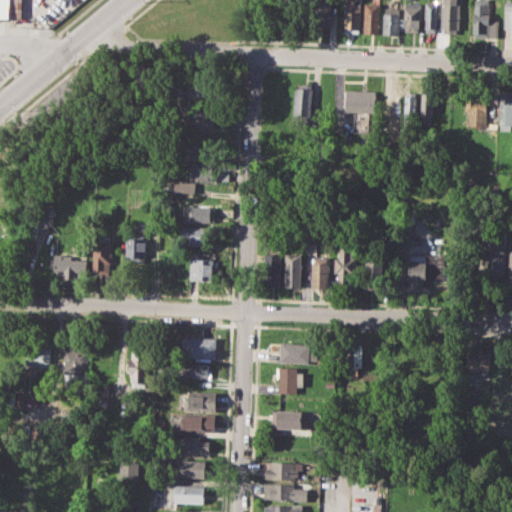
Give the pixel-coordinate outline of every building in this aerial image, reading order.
[(0,0),(8,0),(8,17),(0,16),(0,0)] [(310,0),(330,0),(330,25),(310,24),(310,0)] [(344,0),(360,0),(360,33),(344,32),(344,0)] [(442,0),(459,0),(459,33),(441,33),(442,0)] [(473,0),(488,0),(488,20),(498,20),(498,37),(473,37),(473,0)] [(511,28),(511,1),(504,1),(503,28),(511,28)] [(425,2),(438,2),(437,32),(424,31),(425,2)] [(364,3),(379,3),(379,34),(364,34),(364,3)] [(405,3),(420,3),(419,32),(404,31),(405,3)] [(384,7),(398,8),(398,35),(383,34),(384,7)] [(191,79),(217,80),(217,98),(191,97),(191,79)] [(302,83),(312,84),(311,116),(293,115),(294,87),(302,87),(302,83)] [(346,90),(377,91),(376,112),(369,112),(368,132),(353,132),(354,112),(345,111),(346,90)] [(499,129),(499,90),(511,90),(511,95),(511,123),(511,129),(499,129)] [(419,91),(433,91),(432,117),(418,116),(419,91)] [(436,112),(437,91),(450,92),(449,112),(436,112)] [(466,92),(476,93),(476,103),(488,103),(487,126),(467,125),(468,111),(465,111),(466,92)] [(404,112),(415,113),(416,96),(405,96),(404,112)] [(198,109),(213,109),(213,127),(185,126),(186,115),(197,115),(198,109)] [(183,140),(202,140),(202,145),(209,145),(209,158),(183,157),(183,140)] [(189,162),(215,163),(215,180),(188,179),(189,162)] [(194,192),(195,182),(174,181),(173,191),(194,192)] [(185,205),(215,206),(214,222),(184,220),(185,205)] [(30,215),(48,216),(48,231),(30,231),(30,215)] [(182,225),(216,227),(215,244),(181,243),(182,225)] [(491,231),(506,231),(505,265),(488,265),(488,249),(494,250),(494,243),(491,243),(491,231)] [(128,233),(145,234),(144,262),(127,262),(128,233)] [(99,234),(111,234),(111,272),(94,272),(94,247),(99,247),(99,234)] [(337,244),(354,245),(354,271),(349,271),(349,283),(338,283),(338,272),(334,272),(334,256),(337,256),(337,244)] [(190,278),(191,249),(213,249),(212,278),(190,278)] [(365,250),(382,251),(381,287),(364,287),(365,250)] [(54,253),(73,253),(73,259),(86,259),(86,278),(64,278),(64,270),(55,270),(55,267),(50,266),(50,258),(54,258),(54,253)] [(286,253),(301,253),(300,286),(285,286),(286,253)] [(264,254),(281,254),(280,286),(263,285),(264,254)] [(312,257),(327,258),(326,288),(311,288),(312,257)] [(407,261),(426,262),(425,286),(407,286),(407,261)] [(182,335),(216,337),(215,358),(181,356),(182,335)] [(280,342),(310,344),(309,363),(279,361),(280,342)] [(24,347),(50,347),(50,366),(24,365),(24,347)] [(466,352),(474,352),(474,347),(483,347),(483,352),(490,353),(490,371),(465,370),(466,352)] [(63,348),(89,349),(88,375),(63,374),(63,348)] [(129,373),(129,357),(132,357),(132,348),(150,349),(149,383),(132,383),(132,373),(129,373)] [(361,367),(361,348),(344,348),(345,367),(361,367)] [(184,362),(209,362),(209,377),(183,376),(184,362)] [(276,366),(298,367),(297,372),(304,373),(304,385),(297,385),(297,393),(278,393),(279,378),(276,378),(276,366)] [(184,391),(215,392),(215,410),(183,409),(184,391)] [(272,409),(303,410),(303,427),(272,426),(272,409)] [(184,413),(214,414),(214,431),(180,431),(180,418),(184,418),(184,413)] [(180,435),(200,436),(200,440),(212,441),(211,455),(179,453),(180,435)] [(171,459),(208,461),(207,477),(170,475),(171,459)] [(119,460),(138,460),(138,482),(118,481),(119,460)] [(269,460),(298,461),(298,479),(264,478),(264,467),(268,467),(269,460)] [(321,463),(336,463),(335,471),(321,471),(321,463)] [(264,483),(295,484),(295,488),(308,488),(307,500),(264,499),(264,483)] [(171,485),(204,486),(203,503),(171,502),(171,485)] [(367,511),(367,503),(384,504),(383,511),(367,511)]
